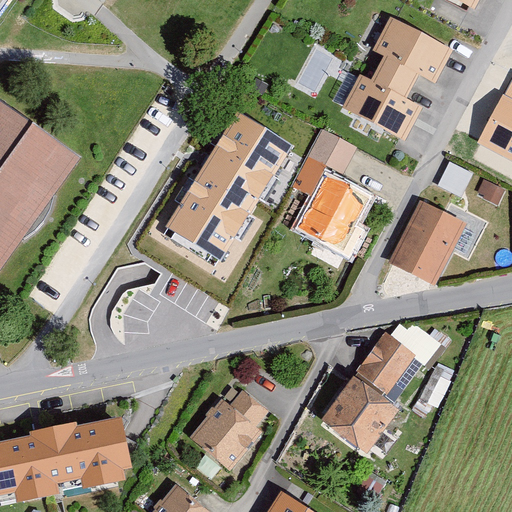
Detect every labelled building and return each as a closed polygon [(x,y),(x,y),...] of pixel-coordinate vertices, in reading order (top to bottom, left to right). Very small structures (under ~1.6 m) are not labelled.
[(452,0),(474,11),(479,0),(452,0)] [(453,50),(391,18),(373,52),(385,58),(374,80),(362,73),(343,109),(406,141),(425,107),(409,99),(421,75),(436,83),(453,50)] [(511,99),(503,95),(477,144),(511,162),(511,99)] [(0,269),(1,270),(78,156),(0,103),(0,269)] [(294,146),(238,111),(165,227),(221,262),(294,146)] [(363,151),(329,133),(298,191),(317,201),(300,232),(358,262),(373,233),(367,229),(384,198),(348,178),(363,151)] [(443,184),(467,193),(477,170),(453,160),(443,184)] [(399,266),(445,290),(477,227),(431,204),(399,266)] [(335,424),(382,460),(417,414),(396,398),(427,358),(397,335),(366,376),(370,379),(335,424)] [(191,440),(233,475),(267,434),(257,426),(267,413),(243,393),(232,406),(225,399),(191,440)] [(33,442),(0,447),(0,502),(53,493),(56,511),(115,501),(112,480),(138,432),(111,418),(31,431),(33,442)] [(209,511),(177,485),(155,511),(209,511)] [(312,511),(283,493),(270,511),(312,511)]
